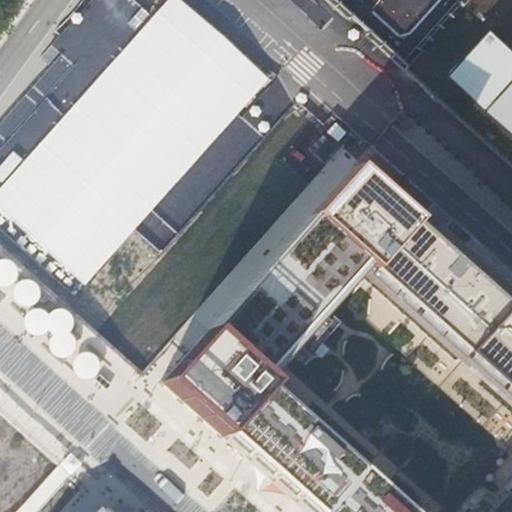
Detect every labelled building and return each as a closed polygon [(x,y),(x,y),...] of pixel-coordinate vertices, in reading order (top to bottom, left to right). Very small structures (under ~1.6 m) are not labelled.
[(338,0),(353,12),(363,0),(338,0)] [(511,51),(490,31),(448,76),(486,111),(511,134),(511,51)] [(192,117),(130,194),(145,206),(153,196),(166,206),(176,192),(179,194),(221,142),(206,130),(207,129),(192,117)] [(511,511),(511,312),(349,169),(158,385),(300,511),(511,511)] [(115,290),(97,274),(109,261),(96,249),(62,285),(93,313),(115,290)]
